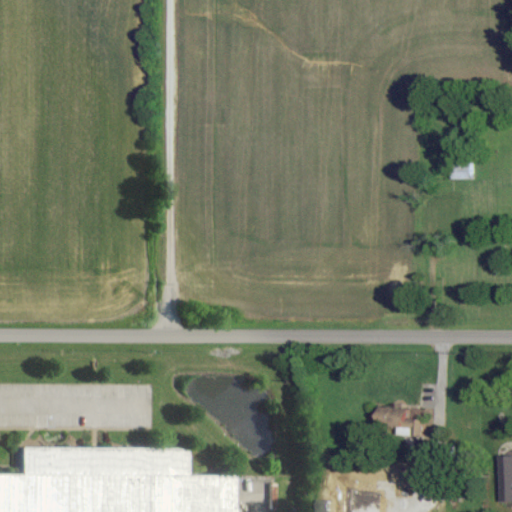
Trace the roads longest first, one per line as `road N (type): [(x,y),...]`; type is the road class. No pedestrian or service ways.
road 1 (residential): [(0,334),(511,334)]
road 2 (residential): [(170,335),(168,0)]
